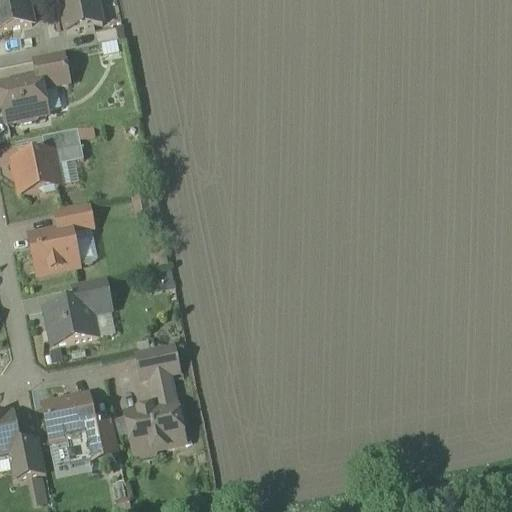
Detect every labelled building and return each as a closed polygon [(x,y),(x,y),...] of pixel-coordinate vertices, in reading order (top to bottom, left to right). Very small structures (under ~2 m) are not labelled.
[(26,0),(0,0),(0,35),(32,29),(26,0)] [(96,0),(59,0),(66,36),(103,29),(96,0)] [(116,33),(95,38),(97,50),(119,45),(116,33)] [(63,58),(34,63),(38,83),(39,83),(42,94),(69,89),(63,58)] [(38,83),(0,90),(0,92),(7,128),(19,125),(23,128),(32,126),(35,122),(46,120),(42,94),(39,83),(38,83)] [(78,136),(42,142),(46,160),(57,158),(59,169),(84,165),(78,136)] [(46,160),(15,166),(21,199),(41,195),(44,197),(55,195),(57,192),(60,191),(57,176),(61,175),(59,169),(57,158),(46,160)] [(146,201),(134,204),(137,221),(150,219),(146,201)] [(89,210),(55,217),(59,237),(71,234),(72,238),(93,234),(89,210)] [(59,237),(30,243),(38,280),(79,272),(72,238),(71,234),(59,237)] [(105,285),(73,292),(77,308),(109,302),(105,285)] [(74,312),(66,313),(59,309),(58,311),(45,314),(52,352),(98,343),(92,316),(111,312),(109,302),(77,308),(74,312)] [(173,352),(138,359),(143,386),(151,385),(170,381),(178,379),(173,352)] [(170,381),(151,385),(155,401),(173,397),(170,381)] [(88,403),(44,412),(52,449),(86,442),(96,440),(94,430),(88,403)] [(152,412),(141,414),(139,418),(127,421),(135,460),(138,459),(142,462),(154,460),(157,455),(174,452),(172,440),(182,438),(176,411),(155,415),(152,412)] [(8,419),(0,421),(0,461),(9,460),(13,463),(18,485),(45,479),(39,446),(19,450),(13,420),(8,421),(8,419)] [(112,426),(94,430),(96,440),(86,442),(91,468),(119,462),(112,426)]
